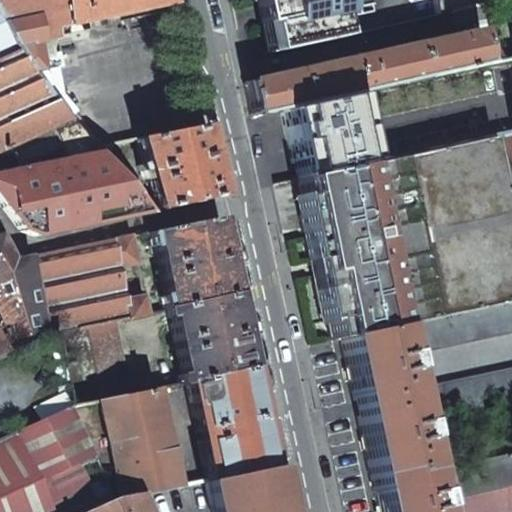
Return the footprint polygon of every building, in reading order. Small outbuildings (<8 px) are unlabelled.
[(0,0),(0,27),(16,52),(49,100),(60,95),(56,78),(54,66),(42,70),(36,43),(56,39),(54,28),(64,25),(65,27),(169,5),(168,0),(0,0)] [(259,0),(261,5),(276,2),(280,18),(264,22),(271,51),(342,35),(333,0),(259,0)] [(276,2),(261,5),(264,22),(280,18),(276,2)] [(481,4),(449,11),(452,25),(484,18),(481,4)] [(0,59),(16,52),(0,27),(0,59)] [(467,33),(242,83),(249,116),(279,110),(474,67),(467,33)] [(16,52),(0,59),(0,175),(96,155),(92,149),(67,120),(49,100),(16,52)] [(511,132),(511,58),(474,67),(279,110),(294,181),(358,167),(490,137),(511,132)] [(75,113),(60,95),(49,100),(60,112),(67,120),(75,113)] [(201,128),(133,141),(141,165),(136,166),(138,173),(142,171),(154,212),(218,198),(207,154),(201,128)] [(511,136),(511,132),(490,137),(505,203),(511,201),(511,136)] [(490,137),(358,167),(393,328),(418,322),(511,301),(511,234),(505,203),(490,137)] [(113,145),(92,149),(96,155),(108,169),(117,158),(113,145)] [(96,155),(0,175),(0,206),(20,232),(34,237),(146,214),(108,169),(96,155)] [(393,328),(358,167),(294,181),(298,200),(301,215),(296,217),(316,309),(321,308),(324,323),(328,342),(337,340),(390,328),(393,328)] [(293,201),(296,217),(301,215),(298,200),(293,201)] [(215,219),(144,234),(147,248),(152,247),(163,296),(158,297),(161,310),(165,310),(232,295),(223,252),(215,219)] [(128,237),(28,259),(45,335),(83,327),(128,317),(144,314),(140,297),(122,301),(115,268),(133,264),(128,237)] [(0,338),(0,341),(5,354),(45,335),(28,259),(10,262),(0,240),(0,322),(6,336),(0,338)] [(232,295),(165,310),(169,325),(180,375),(174,376),(176,385),(184,383),(248,369),(239,327),(232,295)] [(511,301),(418,322),(424,351),(511,332),(511,301)] [(316,309),(319,324),(324,323),(321,308),(316,309)] [(128,317),(83,327),(98,401),(129,394),(121,337),(131,335),(128,317)] [(375,508),(375,511),(429,511),(429,510),(432,509),(430,501),(428,493),(426,494),(416,442),(417,441),(413,424),(410,424),(399,372),(401,371),(398,355),(395,355),(390,328),(337,340),(344,370),(359,438),(375,508)] [(257,409),(248,369),(184,383),(205,481),(269,467),(257,409)] [(511,369),(432,386),(439,416),(511,400),(511,369)] [(98,401),(93,403),(102,443),(110,481),(114,500),(130,497),(173,487),(157,411),(152,390),(129,394),(98,401)] [(0,440),(0,511),(82,511),(104,502),(103,496),(91,499),(74,463),(88,456),(65,409),(0,440)] [(511,452),(449,468),(456,498),(511,485),(511,452)] [(278,511),(273,487),(259,491),(259,487),(256,475),(270,472),(269,467),(205,481),(203,481),(209,511),(278,511)] [(270,472),(256,475),(259,487),(259,491),(273,487),(270,472)] [(104,502),(114,500),(110,481),(101,483),(103,496),(104,502)] [(136,511),(130,497),(114,500),(104,502),(82,511),(136,511)]
